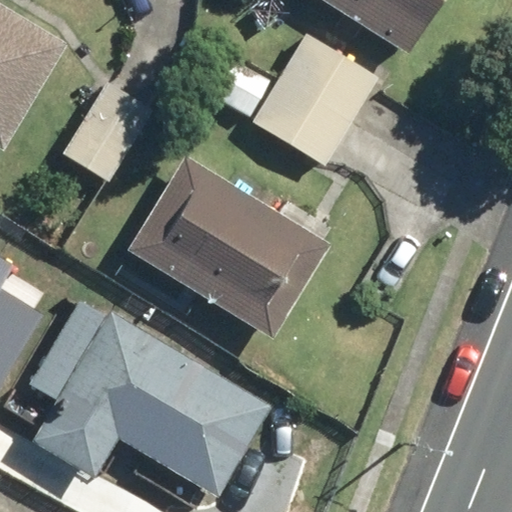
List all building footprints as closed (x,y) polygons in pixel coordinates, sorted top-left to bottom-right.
[(0,0),(0,147),(8,152),(77,42),(63,33),(71,19),(40,0),(0,0)] [(333,0),(418,53),(451,0),(333,0)] [(387,75),(310,30),(256,121),(332,166),(387,75)] [(116,71),(113,75),(106,70),(92,89),(100,94),(62,149),(117,187),(171,108),(116,71)] [(195,153),(135,245),(282,340),(342,248),(195,153)] [(0,333),(16,309),(0,298),(0,333)] [(86,299),(34,382),(63,400),(37,442),(101,481),(127,438),(223,497),(280,404),(117,305),(111,314),(86,299)]
